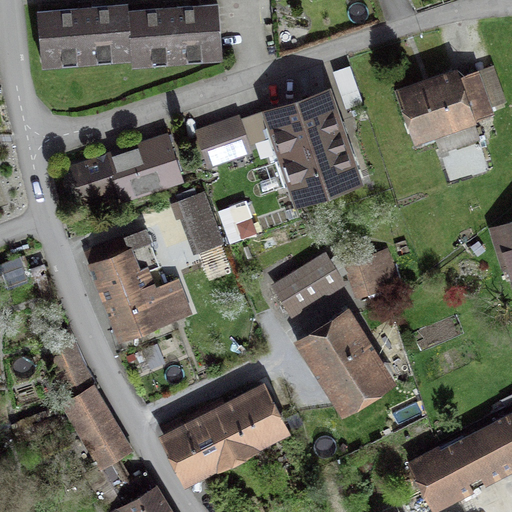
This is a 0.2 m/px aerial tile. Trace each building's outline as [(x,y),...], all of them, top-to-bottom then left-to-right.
[(132,6),(41,13),(45,70),(136,63),(132,12),(132,6)] [(221,6),(132,12),(136,63),(137,69),(225,62),(221,6)] [(476,68),(403,95),(423,149),(496,122),(476,68)] [(326,93),(267,114),(297,201),(357,180),(326,93)] [(243,119),(199,134),(212,172),(256,157),(243,119)] [(175,136),(72,165),(83,203),(119,193),(122,205),(189,186),(175,136)] [(204,195),(180,205),(201,255),(225,244),(204,195)] [(511,223),(494,229),(509,276),(511,274),(511,223)] [(133,252),(94,267),(124,345),(194,319),(181,286),(161,294),(152,273),(143,276),(133,252)] [(328,258),(277,289),(297,320),(348,289),(328,258)] [(369,258),(346,266),(357,296),(379,288),(369,258)] [(353,312),(298,346),(336,407),(391,373),(353,312)] [(74,338),(45,351),(66,398),(95,385),(74,338)] [(269,387),(165,439),(190,490),(294,438),(269,387)] [(94,388),(67,402),(100,463),(127,448),(94,388)] [(511,413),(413,463),(435,505),(511,467),(511,413)] [(65,431),(40,439),(45,455),(70,447),(65,431)] [(124,503),(123,504),(128,511),(172,511),(156,484),(155,485),(146,469),(115,488),(124,503)]
